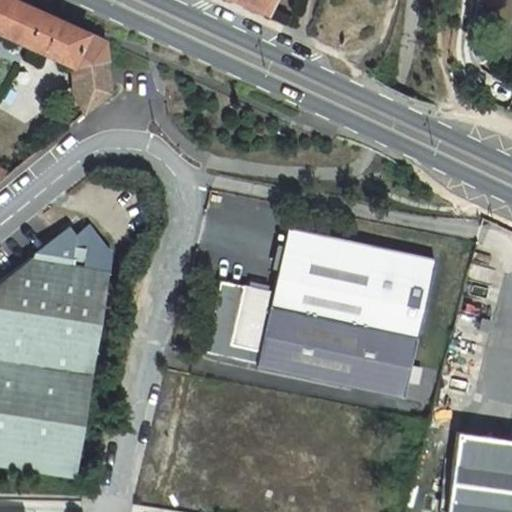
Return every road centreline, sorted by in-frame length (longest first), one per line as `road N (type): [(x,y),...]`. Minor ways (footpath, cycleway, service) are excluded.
road 1 (residential): [(112,511),(177,193),(147,150),(115,141),(86,148),(0,217)]
road 2 (secondary): [(65,0),(511,213)]
road 3 (secondary): [(511,168),(152,0)]
